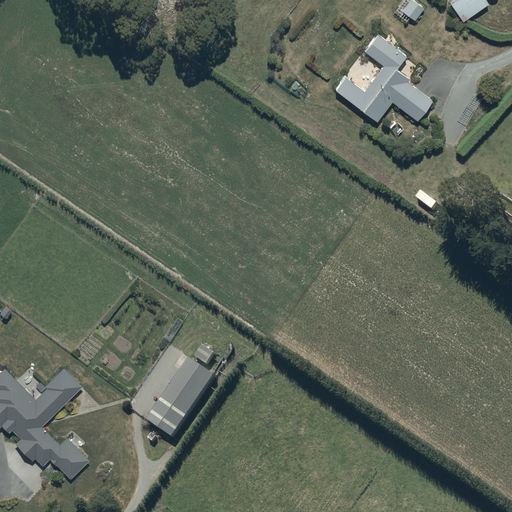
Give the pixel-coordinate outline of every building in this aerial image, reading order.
[(412,0),(410,0),(403,11),(417,20),(425,9),(412,0)] [(466,23),(491,5),(487,0),(460,0),(453,6),(466,23)] [(420,122),(435,102),(397,73),(408,58),(376,34),(364,50),(384,65),(365,90),(345,75),(335,89),(379,121),(393,103),(420,122)] [(219,352),(204,343),(195,358),(209,367),(219,352)] [(217,375),(189,357),(148,422),(175,440),(217,375)] [(43,427),(84,384),(64,366),(42,389),(45,391),(36,399),(3,368),(0,371),(0,431),(0,432),(4,427),(10,433),(12,431),(20,438),(14,445),(31,462),(35,458),(42,466),(50,457),(72,479),(91,459),(67,437),(60,444),(43,427)]
